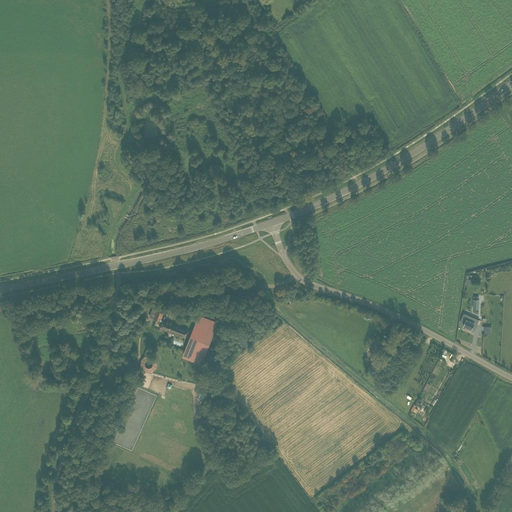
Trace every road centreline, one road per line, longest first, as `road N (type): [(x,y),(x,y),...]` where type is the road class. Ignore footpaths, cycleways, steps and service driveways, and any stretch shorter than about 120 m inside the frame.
road 1 (tertiary): [(0,289),(205,245),(272,222)]
road 2 (tertiary): [(272,222),(388,169),(511,84)]
road 3 (unclassified): [(511,377),(295,273)]
